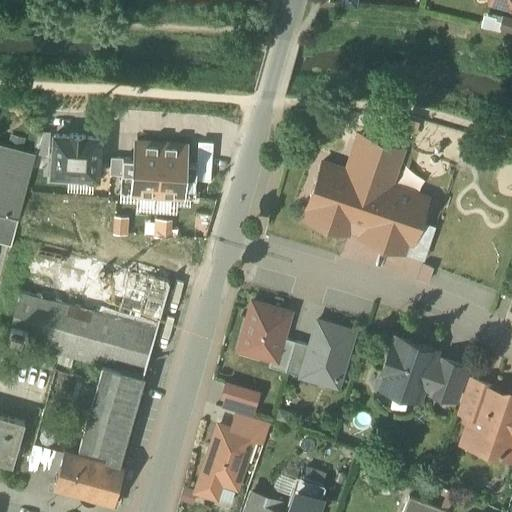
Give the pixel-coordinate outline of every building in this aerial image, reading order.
[(308,207),(304,218),(348,234),(350,227),(361,231),(359,236),(403,252),(407,240),(412,242),(428,197),(390,184),(403,148),(359,133),(346,169),(322,161),(306,206),(308,207)] [(70,136),(54,135),(51,174),(51,175),(94,177),(97,177),(100,138),(83,137),(83,134),(70,134),(70,136)] [(0,214),(19,218),(35,152),(0,142),(0,214)] [(158,195),(161,144),(136,143),(135,158),(132,193),(158,195)] [(186,146),(161,144),(158,195),(182,196),(185,162),(186,146)] [(120,192),(132,193),(135,158),(122,158),(120,192)] [(182,196),(194,197),(197,163),(185,162),(182,196)] [(93,184),(94,177),(51,175),(51,174),(47,174),(47,181),(93,184)] [(19,218),(0,214),(0,242),(11,246),(19,218)] [(159,321),(22,287),(7,338),(103,364),(143,375),(159,321)] [(291,311),(252,300),(238,349),(277,360),(291,311)] [(353,330),(317,320),(300,375),(317,380),(319,373),(335,377),(334,379),(339,380),(353,330)] [(438,350),(394,335),(378,384),(419,398),(423,388),(426,386),(435,389),(437,392),(456,399),(467,366),(442,358),(439,359),(435,357),(438,350)] [(143,375),(103,364),(79,448),(99,453),(98,458),(120,464),(145,376),(143,375)] [(472,378),(461,412),(477,418),(487,388),(494,390),(496,386),(472,378)] [(494,390),(487,388),(477,418),(472,432),(490,439),(486,450),(507,457),(511,442),(511,392),(509,391),(508,395),(494,390)] [(222,487),(238,492),(254,442),(262,445),(269,422),(233,411),(229,424),(216,420),(192,493),(217,502),(222,487)] [(24,422),(0,414),(0,460),(12,464),(24,422)] [(98,458),(64,449),(54,485),(114,501),(121,474),(124,465),(120,464),(98,458)] [(291,511),(279,508),(281,502),(252,492),(245,511),(313,511),(323,485),(302,478),(291,511)] [(428,511),(432,504),(409,496),(402,511),(428,511)]
